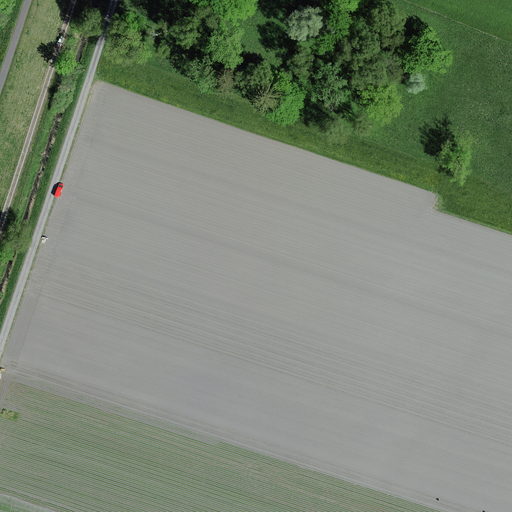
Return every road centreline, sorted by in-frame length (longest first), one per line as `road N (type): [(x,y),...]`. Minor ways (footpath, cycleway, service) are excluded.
road 1 (track): [(116,0),(0,354)]
road 2 (track): [(0,225),(74,0)]
